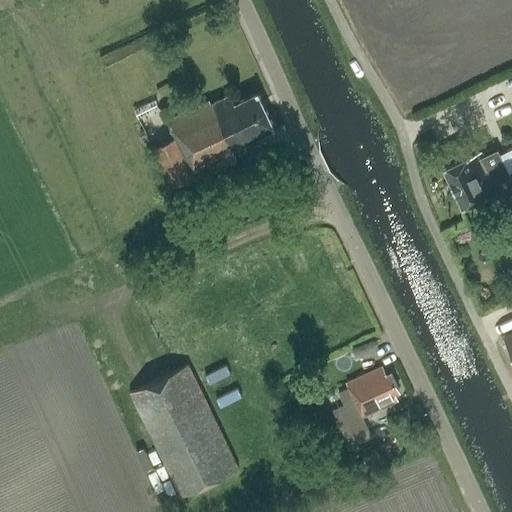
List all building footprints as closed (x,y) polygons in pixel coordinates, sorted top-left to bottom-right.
[(258,93),(237,104),(231,92),(212,102),(210,99),(170,118),(176,137),(155,146),(174,185),(197,176),(199,180),(240,160),(235,147),(275,128),(258,93)] [(144,106),(135,110),(139,118),(160,109),(156,101),(147,105),(147,104),(144,105),(144,106)] [(511,177),(498,150),(484,157),(481,151),(445,169),(464,207),(485,197),(492,211),(511,200),(511,177)] [(252,288),(261,305),(270,301),(279,319),(312,303),(309,296),(325,288),(314,266),(298,274),(295,267),(252,288)] [(187,363),(129,392),(180,496),(238,467),(187,363)] [(347,383),(349,387),(340,391),(345,403),(338,406),(351,435),(368,428),(362,415),(397,399),(394,392),(399,390),(392,374),(387,377),(383,367),(347,383)] [(287,406),(301,400),(293,381),(279,387),(287,406)]
